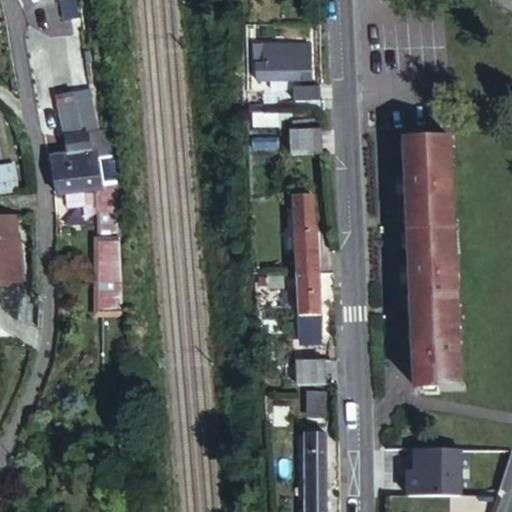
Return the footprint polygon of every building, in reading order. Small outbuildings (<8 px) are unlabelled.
[(262,41),(261,61),(278,60),(279,52),(314,51),(314,39),(262,41)] [(278,60),(261,61),(262,77),(275,77),(304,76),(304,83),(316,82),(314,51),(279,52),(278,60)] [(304,76),(275,77),(275,87),(299,87),(299,83),(304,83),(304,76)] [(299,83),(299,87),(300,99),(325,98),(324,83),(316,82),(304,83),(299,83)] [(299,110),(281,111),(282,123),(282,128),(299,127),(299,110)] [(281,111),(258,112),(258,125),(282,123),(281,111)] [(70,152),(58,154),(64,193),(106,186),(111,271),(128,270),(123,184),(126,182),(119,125),(73,133),(73,138),(68,139),(70,152)] [(327,126),(299,127),(301,151),(328,150),(327,126)] [(413,193),(415,224),(459,222),(455,133),(411,135),(412,173),(413,193)] [(2,162),(5,190),(20,187),(16,159),(2,162)] [(400,194),(413,193),(412,173),(399,175),(400,194)] [(298,195),(300,229),(322,227),(320,195),(298,195)] [(17,216),(0,217),(0,276),(22,275),(17,216)] [(459,222),(415,224),(416,263),(417,282),(418,311),(463,309),(459,222)] [(300,229),(302,269),(326,268),(324,227),(322,227),(300,229)] [(265,258),(265,269),(290,268),(290,258),(265,258)] [(417,282),(416,263),(402,264),(404,283),(417,282)] [(326,268),(302,269),(304,311),(328,310),(326,268)] [(128,270),(111,271),(112,292),(129,291),(128,270)] [(275,281),(275,284),(290,283),(290,272),(269,273),(269,280),(275,281)] [(290,283),(275,284),(277,296),(292,296),(290,283)] [(466,383),(463,309),(418,311),(422,385),(466,383)] [(304,383),(342,380),(342,358),(303,360),(304,383)] [(326,415),(328,392),(310,391),(308,414),(326,415)] [(130,459),(143,459),(141,415),(127,416),(130,459)] [(330,511),(330,430),(312,431),(312,511),(330,511)] [(462,445),(417,443),(418,463),(411,463),(411,490),(464,491),(462,445)] [(501,483),(507,468),(489,466),(488,453),(467,452),(467,481),(501,483)]
